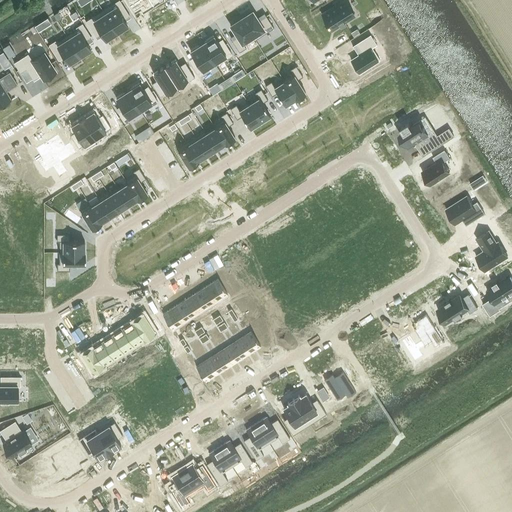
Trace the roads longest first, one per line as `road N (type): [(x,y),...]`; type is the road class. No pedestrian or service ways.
road 1 (residential): [(102,284),(132,298),(367,149),(439,264),(68,499),(27,500),(0,474)]
road 2 (residential): [(102,284),(103,242),(332,96)]
road 3 (residential): [(0,147),(231,0)]
